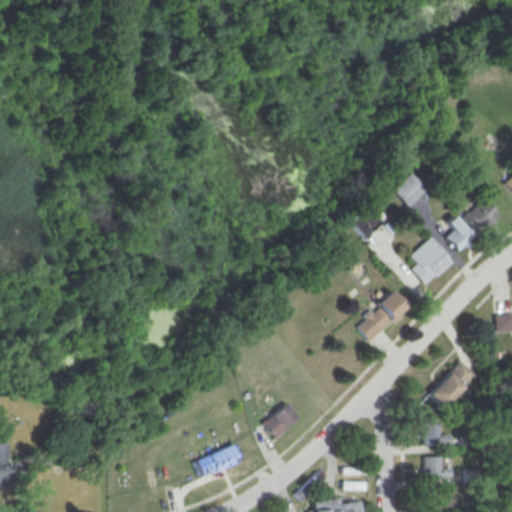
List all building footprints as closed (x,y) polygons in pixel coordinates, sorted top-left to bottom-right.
[(511,171),(500,182),(511,195),(511,193),(511,171)] [(386,190),(402,207),(420,190),(404,173),(386,190)] [(496,213),(480,197),(459,218),(475,234),(496,213)] [(357,238),(375,220),(361,207),(344,225),(357,238)] [(443,222),(450,229),(441,237),(455,251),(470,236),(450,215),(443,222)] [(401,257),(421,285),(449,265),(429,237),(401,257)] [(402,310),(386,291),(349,323),(365,343),(402,310)] [(511,314),(493,315),(493,331),(511,330),(511,314)] [(438,408),(472,374),(457,360),(424,393),(438,408)] [(256,424),(271,438),(293,416),(279,402),(256,424)] [(419,445),(444,445),(444,436),(436,436),(436,426),(419,426),(419,445)] [(189,458),(195,476),(238,462),(231,444),(189,458)] [(436,457),(422,457),(422,479),(447,479),(447,467),(436,467),(436,457)] [(448,511),(448,501),(439,501),(439,491),(423,491),(423,511),(448,511)]
